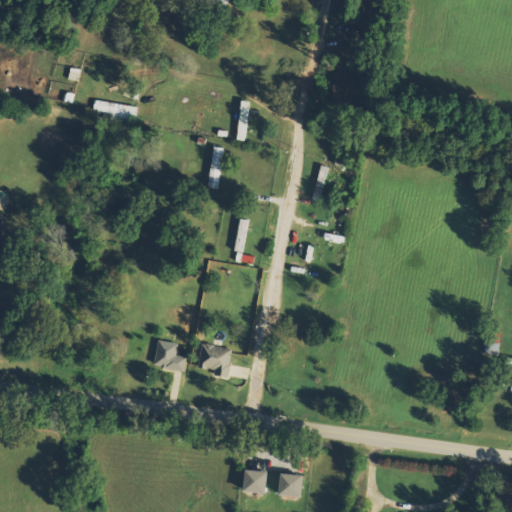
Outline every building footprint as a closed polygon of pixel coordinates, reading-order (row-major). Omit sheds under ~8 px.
[(223,13),(226,0),(214,0),(212,9),(223,13)] [(99,120),(134,123),(136,106),(93,102),(92,111),(100,112),(99,120)] [(224,150),(211,148),(205,188),(218,190),(224,150)] [(322,201),(327,168),(317,166),(311,200),(322,201)] [(231,251),(242,254),(249,222),(238,220),(231,251)] [(175,355),(177,345),(157,341),(151,366),(182,373),(185,357),(175,355)] [(225,377),(231,351),(201,344),(194,370),(225,377)] [(511,359),(504,359),(499,391),(511,392),(511,359)] [(264,474),(241,470),(237,492),(260,496),(264,474)] [(272,496),(295,499),(299,477),(276,474),(272,496)]
